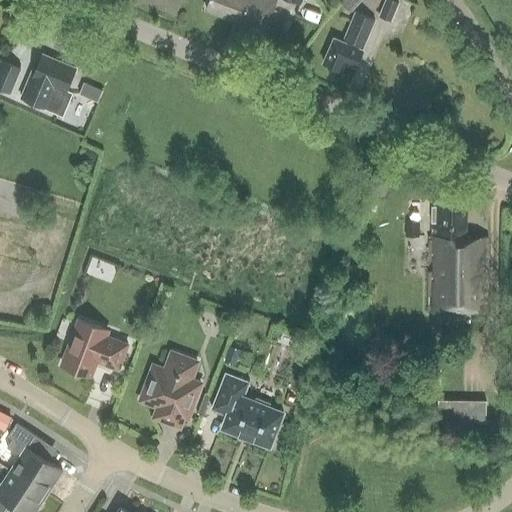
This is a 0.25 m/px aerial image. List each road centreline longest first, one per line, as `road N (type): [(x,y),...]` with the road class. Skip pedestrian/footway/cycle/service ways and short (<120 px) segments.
road 1 (unclassified): [(511,184),(63,0)]
road 2 (residential): [(242,511),(110,452)]
road 3 (residential): [(110,452),(0,376)]
